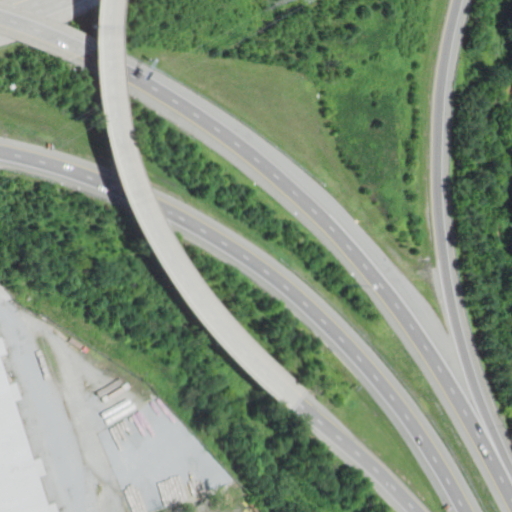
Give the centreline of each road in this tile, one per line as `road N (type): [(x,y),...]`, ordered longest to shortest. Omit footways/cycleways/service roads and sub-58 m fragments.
road 1 (motorway): [(507,483),(402,314),(329,227),(215,128),(81,50)]
road 2 (motorway): [(0,150),(148,200),(276,280),(383,386),(464,511)]
road 3 (motorway): [(507,483),(459,351),(436,241),(435,118),(456,0)]
road 4 (motorway): [(99,0),(106,116),(136,213),(187,301),(290,403)]
road 5 (motorway): [(290,403),(413,511)]
